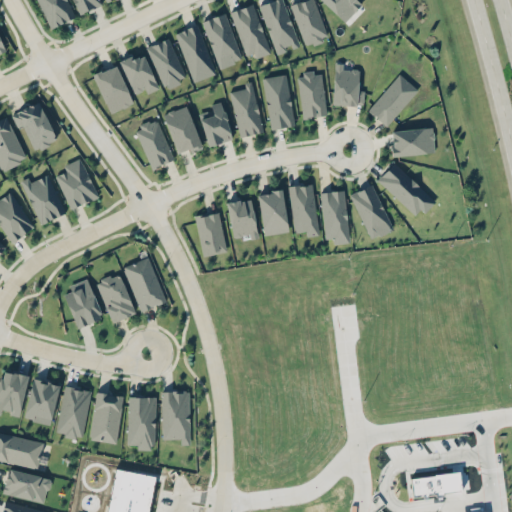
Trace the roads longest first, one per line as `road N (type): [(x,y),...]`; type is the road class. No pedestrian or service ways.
road 1 (residential): [(220,511),(222,412),(196,299),(149,204),(12,0)]
road 2 (residential): [(0,301),(27,266),(57,247),(186,186),(287,155),(347,148)]
road 3 (residential): [(175,0),(0,85)]
road 4 (primary): [(471,0),(511,154)]
road 5 (residential): [(0,333),(90,359),(146,352)]
